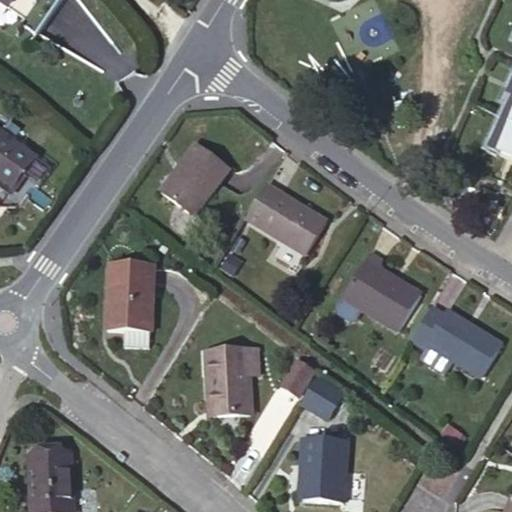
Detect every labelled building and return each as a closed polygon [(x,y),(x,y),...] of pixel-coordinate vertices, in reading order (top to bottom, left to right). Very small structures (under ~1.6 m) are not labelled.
[(58,0),(0,0),(0,19),(5,11),(22,23),(14,35),(18,37),(21,33),(19,32),(21,29),(32,37),(28,43),(28,44),(32,37),(58,0)] [(488,148),(511,158),(511,75),(505,93),(510,96),(488,148)] [(34,160),(0,134),(0,180),(10,189),(8,191),(9,192),(34,160)] [(179,174),(199,146),(194,144),(174,171),(179,174)] [(227,167),(199,146),(179,174),(174,171),(159,192),(191,215),(227,167)] [(0,203),(9,192),(8,191),(10,189),(0,180),(0,203)] [(264,184),(261,190),(274,198),(278,193),(264,184)] [(261,190),(244,218),(306,255),(326,222),(278,193),(274,198),(261,190)] [(237,237),(229,250),(235,254),(243,242),(237,237)] [(380,262),(369,255),(342,299),(362,311),(396,332),(420,294),(377,267),(380,262)] [(226,256),(218,269),(228,276),(237,263),(226,256)] [(151,265),(129,264),(108,265),(106,300),(108,300),(108,332),(125,333),(125,346),(149,347),(151,265)] [(336,310),(337,315),(349,324),(355,322),(362,311),(342,299),(336,310)] [(443,317),(430,308),(409,341),(423,349),(425,345),(480,379),(501,345),(447,311),(443,317)] [(247,366),(256,365),(256,351),(205,353),(206,376),(212,375),(213,418),(250,416),(248,379),(247,366)] [(309,370),(293,360),(277,386),(294,396),(309,370)] [(257,378),(256,365),(247,366),(248,379),(257,378)] [(318,379),(300,403),(324,421),(342,397),(318,379)] [(346,442),(302,439),(298,502),(342,504),(346,442)] [(69,511),(68,453),(29,455),(31,511),(69,511)]
